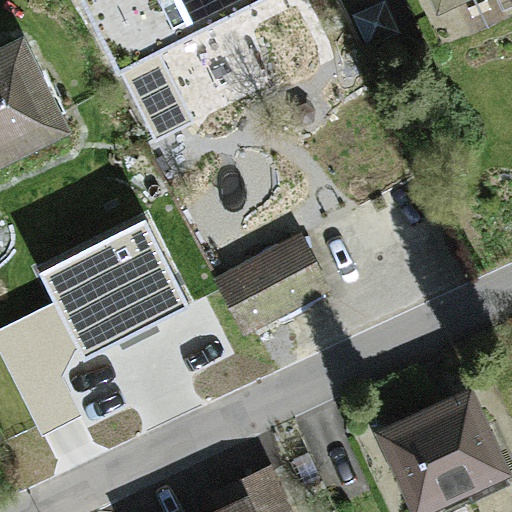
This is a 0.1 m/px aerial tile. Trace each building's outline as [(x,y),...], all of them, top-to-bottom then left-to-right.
[(194,0),(242,0),(247,9),(265,0),(83,0),(156,145),(190,128),(153,53),(208,26),(194,0)] [(0,155),(59,125),(18,46),(0,55),(0,155)] [(240,319),(228,295),(192,229),(174,239),(209,305),(146,339),(158,362),(192,344),(203,366),(230,352),(218,330),(240,319)] [(323,289),(296,237),(222,276),(249,328),(323,289)] [(510,482),(469,393),(383,433),(419,508),(467,486),(473,499),(510,482)] [(287,511),(268,469),(236,484),(241,496),(222,505),(225,511),(287,511)]
